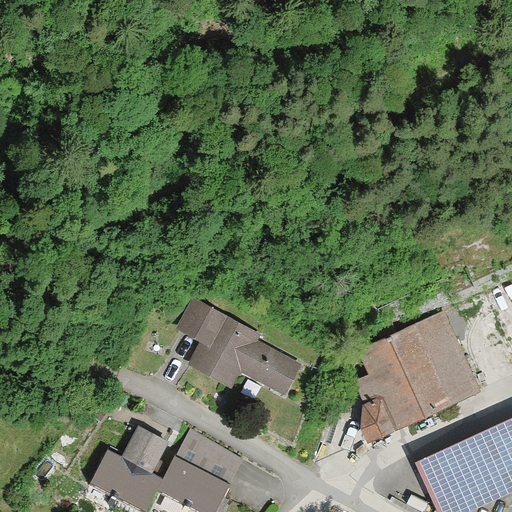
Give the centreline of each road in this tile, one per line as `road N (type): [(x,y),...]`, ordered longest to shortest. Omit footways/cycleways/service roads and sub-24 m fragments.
road 1 (track): [(0,269),(200,170),(382,109),(481,57),(511,66)]
road 2 (residential): [(0,340),(139,385),(332,488)]
